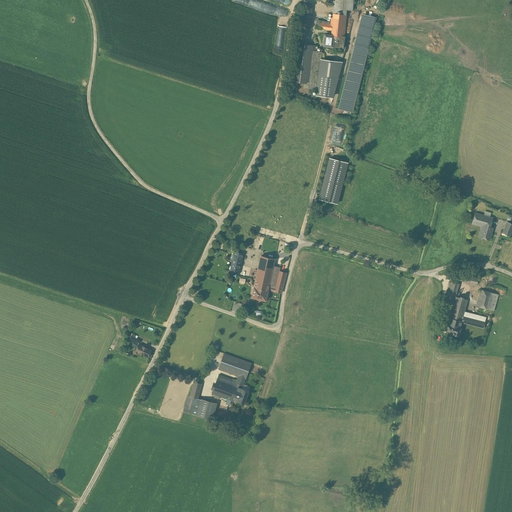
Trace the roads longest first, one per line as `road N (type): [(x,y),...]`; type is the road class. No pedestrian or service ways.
road 1 (unclassified): [(184,297),(274,328),(298,245),(420,274),(485,264)]
road 2 (unclassified): [(222,221),(140,182),(93,124),(95,46),(85,0)]
road 3 (unclassified): [(184,297),(75,511)]
road 4 (unclassified): [(294,0),(271,122),(222,221)]
